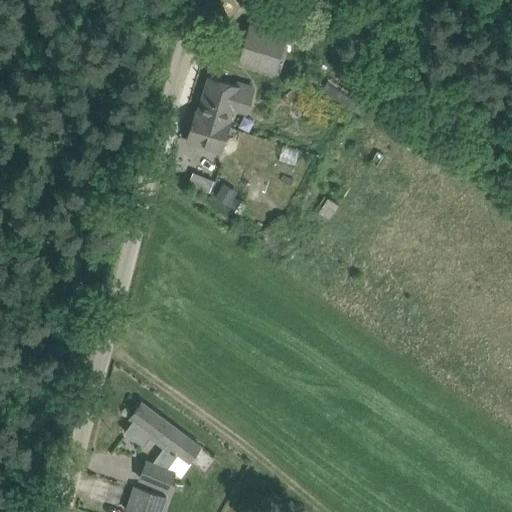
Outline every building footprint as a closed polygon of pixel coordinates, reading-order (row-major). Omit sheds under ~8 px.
[(273,72),(284,34),(250,23),(239,61),(273,72)] [(305,71),(300,78),(314,88),(319,81),(305,71)] [(188,139),(225,151),(237,111),(247,114),(254,87),(245,84),(244,87),(210,77),(199,111),(197,110),(188,139)] [(361,116),(368,107),(329,78),(322,87),(361,116)] [(191,170),(186,183),(210,192),(215,178),(191,170)] [(229,204),(234,196),(237,190),(224,182),(215,197),(229,204)] [(234,196),(229,204),(236,208),(241,200),(234,196)] [(188,460),(199,444),(142,401),(131,416),(167,443),(153,462),(147,460),(140,477),(167,488),(174,470),(167,467),(177,453),(188,460)] [(162,511),(168,496),(134,485),(126,511),(130,511),(162,511)]
